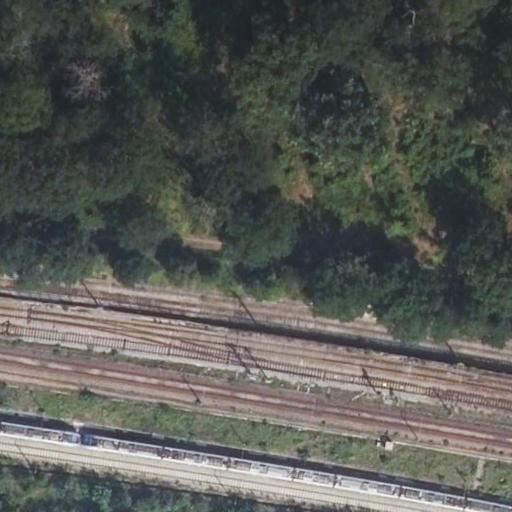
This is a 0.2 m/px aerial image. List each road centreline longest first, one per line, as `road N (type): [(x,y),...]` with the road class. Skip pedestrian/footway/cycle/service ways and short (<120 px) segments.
road 1 (track): [(0,210),(511,297)]
road 2 (track): [(0,380),(247,411),(511,464)]
